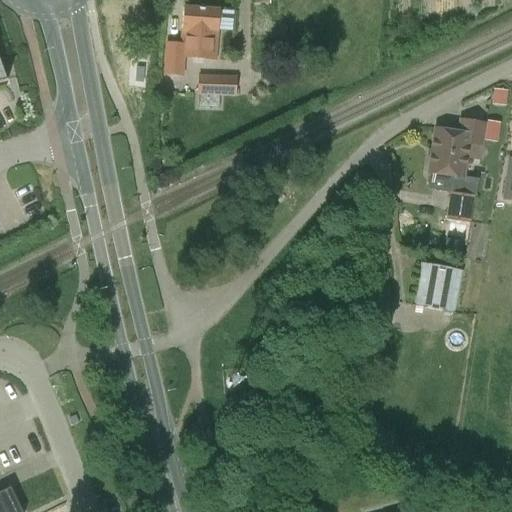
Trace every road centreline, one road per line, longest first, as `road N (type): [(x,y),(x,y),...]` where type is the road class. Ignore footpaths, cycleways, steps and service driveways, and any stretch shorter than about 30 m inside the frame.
road 1 (tertiary): [(187,511),(71,0)]
road 2 (tertiary): [(74,136),(130,385),(169,511)]
road 3 (unclassified): [(511,66),(368,147)]
road 4 (unclassified): [(89,511),(32,373)]
road 5 (tertiary): [(39,5),(74,136)]
